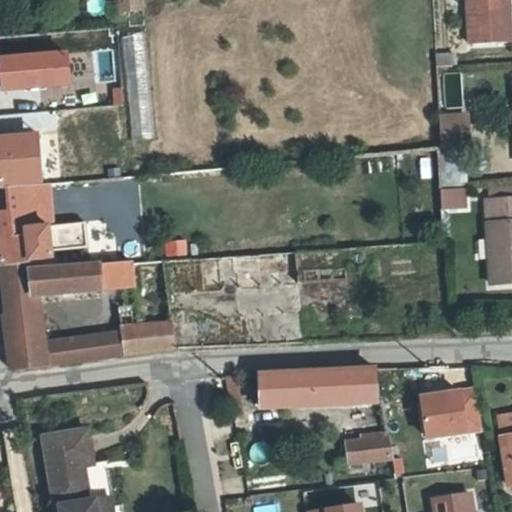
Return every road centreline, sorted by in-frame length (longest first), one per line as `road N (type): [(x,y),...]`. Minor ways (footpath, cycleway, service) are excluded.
road 1 (residential): [(191,370),(511,355)]
road 2 (residential): [(0,387),(191,370)]
road 3 (residential): [(191,370),(216,511)]
